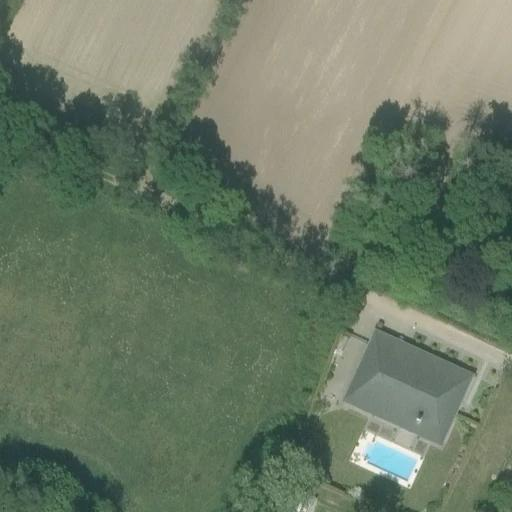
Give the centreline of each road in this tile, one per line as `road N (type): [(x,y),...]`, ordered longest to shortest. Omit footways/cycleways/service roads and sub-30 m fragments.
road 1 (track): [(354,294),(0,133)]
road 2 (track): [(354,294),(419,212),(434,176),(429,142)]
road 3 (residential): [(511,365),(354,294)]
